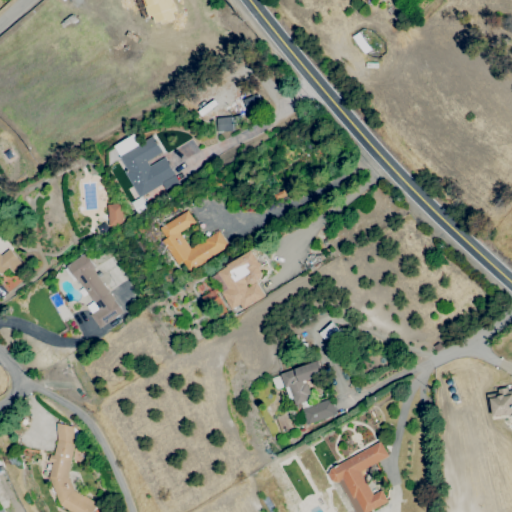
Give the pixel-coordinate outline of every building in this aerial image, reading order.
[(215,118),(215,131),(235,131),(235,117),(215,118)] [(177,176),(141,199),(119,158),(157,137),(177,176)] [(122,204),(124,227),(111,228),(109,205),(122,204)] [(228,246),(191,269),(188,262),(181,265),(167,242),(171,239),(165,229),(193,213),(200,224),(184,234),(193,248),(220,232),(228,246)] [(15,275),(25,267),(10,250),(2,256),(0,254),(0,272),(3,276),(10,269),(15,275)] [(266,271),(254,252),(229,266),(230,269),(221,273),(229,289),(224,293),(232,311),(241,305),(243,311),(265,297),(258,283),(260,280),(264,277),(266,271)] [(87,254),(98,269),(95,271),(124,312),(100,328),(92,316),(102,309),(80,279),(77,281),(68,268),(87,254)] [(322,362),(299,371),(298,370),(283,376),(287,389),(300,429),(338,416),(333,399),(314,405),(308,383),(327,377),(322,362)] [(511,386),(496,388),(497,392),(488,394),(491,407),(494,406),(496,418),(511,416),(511,386)] [(56,424),(72,427),(74,445),(68,477),(75,492),(97,505),(93,511),(69,511),(62,508),(50,479),(54,464),(50,463),(52,456),(54,457),(58,441),(56,424)] [(391,457),(383,444),(332,471),(338,485),(345,480),(355,499),(358,498),(365,511),(374,511),(391,503),(386,492),(376,496),(364,472),(391,457)]
